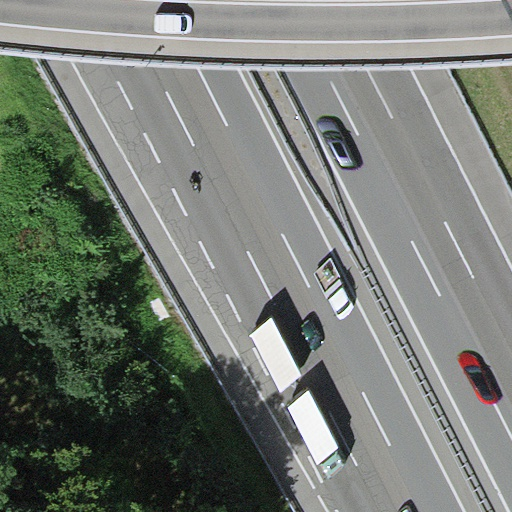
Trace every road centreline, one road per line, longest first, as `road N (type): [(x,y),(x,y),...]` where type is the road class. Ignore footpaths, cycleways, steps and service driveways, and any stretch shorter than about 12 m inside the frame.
road 1 (motorway): [(140,0),(402,511)]
road 2 (motorway): [(0,4),(195,20),(511,17)]
road 3 (motorway): [(511,389),(315,0)]
